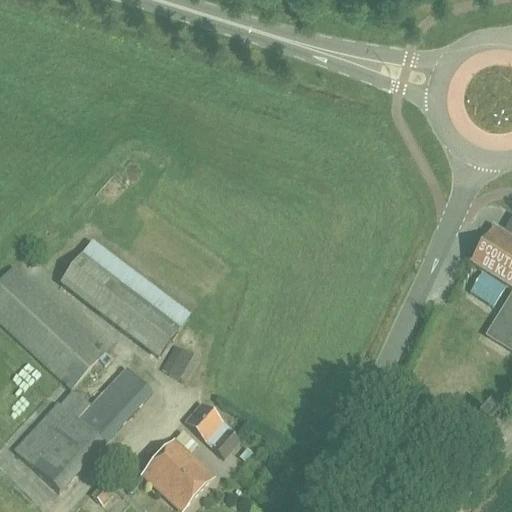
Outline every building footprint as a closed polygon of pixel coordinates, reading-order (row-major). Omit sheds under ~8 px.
[(511,353),(511,241),(493,230),(471,267),(511,291),(511,297),(487,338),(511,353)] [(184,250),(177,262),(198,275),(205,263),(184,250)] [(59,288),(97,317),(158,363),(180,333),(119,288),(82,259),(59,288)] [(0,328),(71,394),(107,354),(14,270),(0,284),(0,328)] [(184,387),(199,362),(176,349),(162,373),(184,387)] [(126,372),(91,408),(76,424),(104,449),(152,397),(126,372)] [(76,424),(61,410),(58,407),(14,455),(61,498),(105,450),(104,449),(76,424)] [(223,430),(225,429),(201,407),(184,426),(205,446),(206,446),(222,429),(223,430)] [(511,422),(497,439),(506,446),(511,439),(511,422)] [(222,429),(206,446),(225,463),(240,445),(223,430),(222,429)] [(179,511),(184,511),(213,481),(173,445),(142,478),(179,511)] [(117,493),(107,483),(91,499),(102,509),(117,493)]
